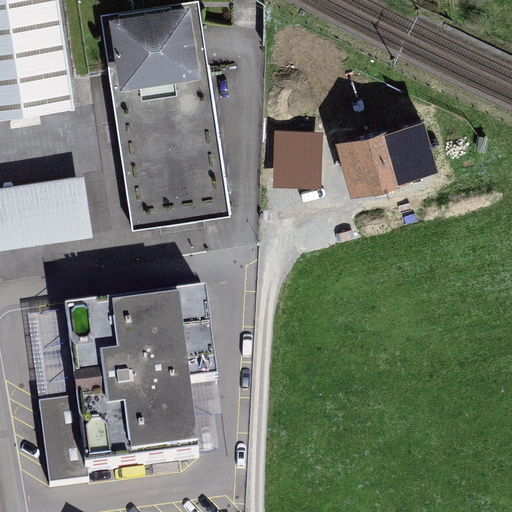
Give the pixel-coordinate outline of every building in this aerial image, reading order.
[(50,0),(0,0),(0,120),(66,112),(50,0)] [(194,0),(136,0),(97,6),(128,226),(224,212),(194,0)] [(418,114),(338,132),(350,183),(430,165),(418,114)] [(83,177),(0,188),(0,246),(91,234),(83,177)] [(77,480),(191,466),(182,395),(215,391),(204,303),(57,322),(77,480)]
